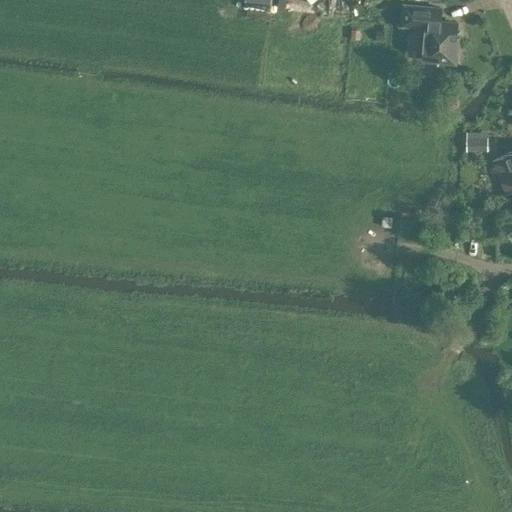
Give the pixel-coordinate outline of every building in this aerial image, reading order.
[(457,65),(461,27),(442,25),(443,12),(404,8),(402,27),(425,29),(422,62),(457,65)] [(386,45),(387,34),(378,34),(377,44),(386,45)] [(490,122),(472,121),(471,140),(489,141),(490,122)] [(469,142),(469,154),(488,154),(487,142),(469,142)] [(511,153),(494,161),(508,197),(511,195),(511,153)] [(468,242),(467,219),(448,220),(448,243),(468,242)]
